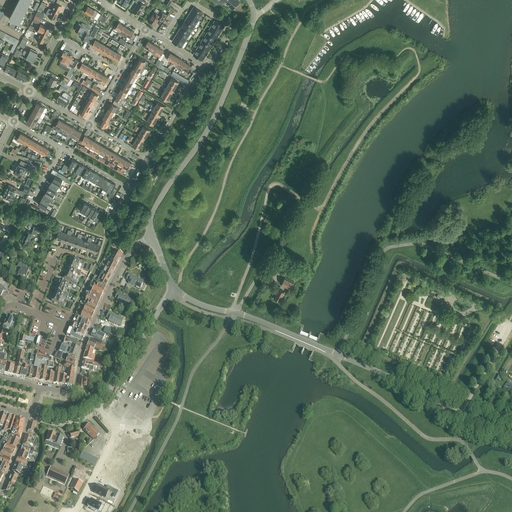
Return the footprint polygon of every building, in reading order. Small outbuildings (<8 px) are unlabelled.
[(29,4),(20,0),(18,0),(16,4),(27,9),(29,4)] [(139,1),(139,0),(135,0),(134,1),(137,3),(132,11),(139,15),(146,5),(139,1)] [(215,0),(220,4),(223,2),(224,2),(224,1),(232,9),(240,2),(238,0),(215,0)] [(55,3),(52,10),(58,13),(61,6),(55,3)] [(16,4),(14,9),(24,14),(27,9),(16,4)] [(88,6),(85,12),(91,16),(94,19),(94,18),(97,20),(98,18),(100,14),(98,12),(95,10),(88,6)] [(193,7),(187,18),(196,24),(203,13),(193,7)] [(45,15),(48,16),(48,17),(54,20),(58,13),(52,10),(48,8),(45,15)] [(14,9),(11,13),(22,19),(24,14),(14,9)] [(158,14),(154,12),(148,21),(155,25),(159,18),(162,21),(166,15),(160,11),(158,14)] [(11,13),(9,19),(19,24),(22,19),(11,13)] [(191,26),(178,45),(182,47),(196,24),(187,18),(184,22),(191,26)] [(215,20),(208,31),(217,37),(224,26),(215,20)] [(115,28),(116,28),(114,30),(119,33),(124,25),(119,22),(115,28)] [(172,41),(178,45),(191,26),(184,22),(172,41)] [(81,25),(79,23),(75,31),(80,33),(81,31),(84,33),(81,39),(85,41),(90,33),(87,32),(90,27),(87,26),(85,24),(82,23),(81,25)] [(124,25),(119,33),(124,37),(129,29),(124,25)] [(44,26),(40,33),(46,36),(50,29),(44,26)] [(94,26),(89,36),(90,37),(93,39),(98,29),(94,26)] [(129,29),(124,37),(126,38),(128,36),(131,37),(134,32),(129,29)] [(208,31),(193,54),(194,55),(202,43),(211,48),(217,37),(208,31)] [(43,43),(46,36),(40,33),(36,40),(43,43)] [(23,37),(20,43),(18,46),(23,49),(25,46),(28,40),(23,37)] [(92,46),(97,49),(100,43),(95,40),(92,46)] [(145,46),(150,50),(154,44),(149,41),(145,46)] [(100,43),(97,49),(102,52),(106,46),(100,43)] [(202,43),(194,55),(203,61),(211,48),(202,43)] [(154,44),(150,50),(155,53),(159,47),(154,44)] [(106,46),(102,52),(107,55),(111,49),(106,46)] [(159,47),(155,53),(154,56),(156,57),(157,54),(160,56),(164,50),(159,47)] [(31,55),(35,57),(37,52),(30,49),(29,52),(24,50),(21,48),(20,51),(23,52),(22,53),(23,53),(24,52),(29,55),(31,55)] [(18,58),(19,55),(22,54),(27,56),(25,59),(32,62),(35,57),(31,55),(29,55),(24,52),(23,53),(22,53),(23,52),(20,51),(17,49),(13,56),(18,58)] [(111,49),(107,55),(113,58),(116,52),(111,49)] [(61,59),(60,60),(62,61),(61,63),(66,66),(71,68),(66,76),(70,79),(76,68),(74,66),(77,61),(76,60),(75,61),(74,62),(72,60),(74,56),(64,51),(62,56),(62,57),(61,59)] [(116,52),(113,58),(118,61),(121,55),(116,52)] [(169,61),(171,62),(176,56),(171,52),(167,58),(170,60),(169,61)] [(176,56),(171,62),(173,64),(174,63),(177,65),(181,59),(176,56)] [(139,58),(136,63),(145,68),(146,66),(143,64),(145,61),(139,58)] [(181,59),(177,65),(176,67),(179,69),(179,68),(182,69),(186,62),(181,59)] [(77,67),(79,68),(82,70),(81,72),(83,73),(84,71),(88,65),(82,62),(82,63),(80,62),(77,67)] [(186,62),(182,69),(182,68),(187,71),(191,65),(186,62)] [(133,68),(142,74),(145,69),(145,68),(136,63),(133,68)] [(26,75),(7,65),(4,71),(15,77),(23,81),(26,75)] [(88,65),(84,71),(89,74),(93,68),(88,65)] [(93,68),(89,74),(95,77),(98,71),(93,68)] [(133,68),(130,73),(138,78),(139,76),(140,73),(142,74),(133,68)] [(98,71),(95,77),(98,79),(96,82),(98,83),(103,74),(98,71)] [(130,73),(127,79),(133,82),(136,77),(138,78),(130,73)] [(103,74),(98,83),(101,84),(102,82),(105,83),(108,77),(103,74)] [(55,83),(59,85),(60,84),(61,82),(57,80),(51,77),(48,83),(54,86),(55,83)] [(172,78),(169,83),(176,87),(179,82),(172,78)] [(59,94),(56,100),(61,103),(68,91),(70,87),(69,87),(73,80),(70,79),(67,85),(66,85),(65,84),(64,86),(61,84),(58,90),(61,91),(62,89),(65,91),(64,93),(63,93),(62,96),(59,94)] [(127,79),(124,84),(132,89),(133,87),(134,87),(136,84),(133,82),(127,79)] [(75,90),(79,92),(82,86),(74,82),(73,85),(77,87),(75,90)] [(169,83),(166,87),(173,92),(176,87),(169,83)] [(124,84),(121,89),(127,92),(128,89),(131,91),(132,89),(124,84)] [(166,87),(163,92),(170,96),(173,92),(166,87)] [(121,89),(118,94),(124,97),(127,92),(121,89)] [(68,91),(61,103),(66,106),(69,100),(71,96),(69,95),(68,95),(70,92),(68,91)] [(87,96),(95,100),(98,95),(92,92),(90,95),(88,94),(87,96)] [(168,101),(170,96),(163,92),(161,97),(168,101)] [(115,99),(114,102),(121,105),(122,103),(120,103),(122,100),(125,101),(126,99),(124,97),(118,94),(115,99)] [(88,99),(86,102),(92,106),(95,100),(87,96),(85,98),(88,99)] [(76,107),(81,110),(80,113),(86,116),(89,111),(81,106),(77,104),(74,102),(72,105),(76,107)] [(81,106),(89,111),(92,106),(86,102),(84,106),(82,104),(81,106)] [(112,103),(109,108),(117,113),(120,108),(119,108),(121,105),(114,102),(113,104),(112,103)] [(158,102),(155,107),(162,111),(165,106),(158,102)] [(37,103),(34,108),(42,112),(45,107),(43,106),(43,105),(41,104),(40,105),(37,103)] [(153,109),(152,111),(159,116),(162,111),(155,107),(154,107),(152,105),(150,107),(153,109)] [(31,112),(40,117),(42,112),(34,108),(33,109),(31,112)] [(109,108),(105,114),(111,117),(114,112),(117,113),(109,108)] [(143,113),(156,120),(159,116),(152,111),(150,115),(144,111),(143,113)] [(30,116),(29,118),(37,122),(40,117),(31,112),(29,116),(30,116)] [(153,125),(156,120),(143,113),(142,115),(148,118),(146,121),(153,125)] [(105,114),(102,119),(111,123),(112,121),(109,120),(111,117),(105,114)] [(35,127),(37,122),(29,118),(26,122),(30,124),(29,125),(32,126),(35,127)] [(59,119),(55,126),(54,126),(53,129),(58,132),(64,122),(61,120),(61,121),(59,119)] [(105,127),(108,122),(111,124),(111,123),(102,119),(99,124),(105,127)] [(64,122),(58,132),(62,135),(68,125),(66,123),(64,122)] [(68,125),(62,135),(67,137),(68,134),(73,127),(70,126),(68,125)] [(135,127),(148,135),(150,130),(143,126),(142,129),(136,126),(135,127)] [(73,127),(68,134),(73,137),(77,130),(75,129),(75,128),(73,127)] [(139,133),(138,135),(145,140),(148,135),(135,127),(133,130),(139,133)] [(77,130),(73,137),(77,140),(82,132),(79,131),(77,130)] [(16,141),(21,145),(26,136),(21,133),(17,138),(17,139),(16,141)] [(129,137),(142,144),(145,140),(138,135),(136,139),(130,135),(129,137)] [(26,136),(21,145),(23,142),(29,145),(32,139),(26,136)] [(81,142),(86,145),(89,138),(85,136),(81,142)] [(139,149),(142,144),(129,137),(128,139),(134,142),(132,145),(139,149)] [(89,138),(86,145),(90,147),(94,141),(89,138)] [(32,139),(29,145),(34,148),(38,143),(32,139)] [(94,141),(90,147),(95,150),(99,144),(94,141)] [(38,143),(34,148),(40,152),(43,146),(38,143)] [(99,144),(95,150),(100,153),(103,146),(99,144)] [(43,146),(40,152),(45,155),(49,149),(43,146)] [(103,146),(100,153),(104,156),(108,149),(103,146)] [(108,149),(104,156),(109,158),(113,152),(108,149)] [(113,152),(109,158),(114,161),(118,155),(113,152)] [(118,155),(114,161),(118,164),(122,157),(118,155)] [(118,164),(123,166),(126,160),(122,157),(118,164)] [(69,164),(68,166),(68,167),(71,169),(76,161),(72,159),(70,162),(69,164)] [(123,166),(121,169),(119,172),(122,174),(124,171),(123,170),(125,167),(127,169),(131,163),(126,160),(123,166)] [(30,171),(33,166),(21,161),(19,164),(15,172),(19,174),(19,175),(23,177),(27,170),(30,171)] [(35,161),(33,165),(36,167),(35,170),(37,171),(42,163),(35,161)] [(79,163),(75,171),(79,173),(83,165),(79,163)] [(83,165),(79,173),(80,174),(79,176),(81,177),(82,175),(87,167),(83,165)] [(90,169),(86,177),(89,179),(94,172),(90,169)] [(97,174),(93,181),(97,183),(101,176),(97,174)] [(60,183),(62,180),(63,180),(62,180),(61,179),(59,178),(57,177),(56,176),(55,175),(53,179),(60,183)] [(28,178),(25,184),(31,187),(34,180),(28,178)] [(143,189),(145,191),(148,193),(150,190),(147,189),(148,187),(153,180),(149,178),(143,187),(144,187),(143,189)] [(51,183),(61,189),(63,185),(60,184),(60,183),(53,179),(51,183)] [(108,180),(104,187),(104,188),(103,190),(106,192),(112,182),(108,180)] [(112,182),(106,192),(110,194),(111,192),(111,191),(112,189),(113,187),(115,184),(112,182)] [(49,186),(56,191),(58,187),(61,189),(51,183),(49,186)] [(24,184),(21,190),(28,194),(31,188),(24,184)] [(9,185),(3,197),(11,201),(17,189),(9,185)] [(47,190),(57,196),(59,192),(56,191),(49,186),(47,190)] [(42,197),(52,203),(54,199),(52,198),(45,193),(42,197)] [(44,212),(45,211),(48,213),(49,211),(46,209),(48,205),(40,201),(38,205),(41,206),(39,209),(44,212)] [(76,210),(79,212),(83,214),(88,204),(85,202),(82,206),(79,204),(76,210)] [(88,204),(83,214),(86,216),(92,206),(88,204)] [(92,206),(86,216),(90,218),(95,208),(92,206)] [(95,208),(90,218),(93,220),(94,219),(95,218),(95,217),(96,216),(97,214),(99,211),(95,208)] [(72,214),(71,217),(74,219),(77,221),(78,221),(79,219),(75,216),(76,215),(73,213),(72,214)] [(25,234),(22,241),(27,243),(29,244),(31,237),(32,238),(32,237),(33,237),(37,236),(38,234),(37,233),(38,232),(40,233),(41,229),(34,226),(32,230),(33,230),(32,232),(32,233),(27,231),(26,234),(25,234)] [(56,239),(61,241),(64,233),(61,232),(62,227),(60,227),(56,239)] [(64,233),(61,241),(66,243),(71,230),(69,230),(67,234),(64,233)] [(71,230),(66,243),(71,245),(74,236),(71,235),(72,231),(71,230)] [(74,236),(71,245),(76,247),(81,234),(79,233),(77,237),(74,236)] [(81,234),(76,247),(81,248),(84,240),(81,239),(83,234),(81,234)] [(84,240),(81,248),(87,250),(91,237),(89,237),(87,241),(84,240)] [(91,237),(87,250),(92,252),(95,243),(91,242),(93,238),(91,237)] [(95,243),(92,252),(97,254),(101,241),(99,240),(98,244),(95,243)] [(115,251),(109,261),(116,266),(123,255),(115,251)] [(72,258),(70,264),(78,267),(80,264),(84,265),(84,263),(72,258)] [(109,261),(106,267),(105,268),(113,272),(116,266),(109,261)] [(29,271),(26,269),(26,268),(27,267),(27,266),(19,263),(18,265),(17,266),(20,268),(17,275),(21,276),(20,278),(26,281),(29,274),(28,273),(29,271)] [(70,264),(68,269),(80,273),(81,272),(77,270),(78,267),(70,264)] [(102,272),(101,273),(103,274),(105,276),(105,274),(111,277),(113,272),(105,268),(106,267),(105,267),(105,268),(101,266),(101,265),(100,267),(105,270),(103,273),(102,272)] [(68,269),(66,274),(74,277),(76,274),(80,275),(80,273),(68,269)] [(95,276),(93,280),(106,287),(111,277),(105,274),(105,276),(103,274),(101,273),(99,278),(95,276)] [(73,280),(74,277),(66,274),(64,279),(76,284),(77,282),(73,280)] [(140,289),(143,282),(131,276),(132,275),(129,274),(126,280),(129,281),(128,283),(140,289)] [(281,284),(286,287),(290,289),(294,282),(285,277),(281,284)] [(71,288),(72,286),(59,281),(57,286),(66,289),(67,286),(71,288)] [(93,287),(96,288),(104,292),(105,287),(98,284),(96,283),(95,285),(91,283),(90,285),(93,287)] [(0,296),(1,297),(3,292),(7,292),(8,293),(8,294),(7,291),(5,289),(3,288),(1,286),(0,285),(0,296)] [(57,286),(55,291),(68,296),(68,294),(65,292),(66,289),(57,286)] [(93,287),(90,292),(93,293),(100,297),(101,297),(104,292),(96,288),(93,287)] [(280,301),(282,297),(283,298),(284,295),(283,294),(284,292),(279,289),(274,298),(275,300),(276,300),(278,300),(280,301)] [(55,291),(53,296),(62,299),(63,296),(67,298),(68,296),(55,291)] [(88,296),(91,298),(99,302),(101,297),(100,297),(93,293),(90,292),(88,296)] [(116,302),(125,305),(125,306),(132,309),(135,301),(134,301),(128,298),(128,297),(125,296),(125,297),(120,295),(121,294),(117,292),(115,299),(117,300),(116,302)] [(61,302),(62,299),(53,296),(51,301),(64,306),(65,304),(61,302)] [(85,300),(97,306),(99,302),(88,297),(87,296),(87,297),(85,296),(84,299),(86,300),(85,300)] [(95,310),(97,306),(85,300),(84,303),(87,304),(87,306),(95,310)] [(78,309),(93,315),(95,310),(85,306),(85,307),(81,305),(80,304),(79,307),(78,309)] [(90,322),(93,315),(78,309),(78,310),(75,315),(80,317),(90,322)] [(120,326),(123,320),(111,314),(112,313),(109,312),(106,318),(109,319),(108,321),(120,326)] [(82,320),(83,319),(75,315),(72,321),(75,322),(80,325),(80,326),(87,329),(90,324),(82,320)] [(7,317),(3,325),(10,328),(11,324),(13,324),(16,318),(11,316),(10,318),(7,317)] [(77,330),(85,334),(87,329),(80,326),(80,325),(75,322),(74,323),(73,326),(72,325),(71,328),(76,331),(77,331),(77,330)] [(105,327),(103,333),(116,338),(118,335),(110,332),(111,330),(105,327)] [(77,331),(76,331),(71,328),(69,328),(66,335),(67,335),(67,336),(70,337),(70,336),(82,341),(83,338),(84,338),(85,334),(77,330),(77,331)] [(91,336),(102,341),(102,342),(105,343),(106,341),(103,339),(105,335),(94,330),(91,336)] [(19,343),(19,346),(23,347),(24,344),(24,341),(32,343),(33,339),(21,336),(19,343)] [(79,349),(81,344),(66,338),(65,338),(64,342),(79,349)] [(90,339),(88,344),(91,345),(91,344),(98,347),(97,350),(102,352),(106,344),(94,339),(93,341),(90,339)] [(61,346),(59,352),(68,355),(76,358),(79,349),(69,345),(69,346),(67,345),(66,346),(62,344),(61,346)] [(90,361),(90,360),(94,361),(95,356),(92,355),(94,348),(97,350),(98,347),(91,344),(91,345),(88,344),(86,348),(83,359),(90,361)] [(15,370),(14,369),(12,376),(19,377),(22,366),(23,359),(24,353),(23,353),(19,352),(17,358),(15,370)] [(66,361),(74,365),(76,358),(68,355),(66,361)] [(34,367),(31,380),(39,381),(45,382),(47,368),(49,359),(43,357),(36,356),(35,361),(35,363),(34,367)] [(22,366),(19,377),(26,379),(29,366),(27,365),(27,367),(23,366),(24,360),(23,359),(22,366)] [(81,369),(88,370),(93,371),(94,367),(99,368),(100,364),(99,364),(100,360),(97,359),(96,363),(93,363),(83,360),(81,369)] [(74,371),(74,366),(65,363),(63,367),(65,368),(65,370),(67,371),(65,386),(72,387),(73,380),(73,377),(74,371)] [(4,374),(12,376),(14,369),(14,367),(14,365),(7,364),(6,365),(4,374)] [(52,384),(58,385),(62,368),(61,368),(62,366),(56,365),(54,374),(52,384)] [(29,366),(26,379),(31,380),(34,367),(31,366),(29,366)] [(52,384),(54,373),(47,372),(45,382),(52,384)] [(86,387),(88,379),(80,378),(78,389),(82,390),(83,386),(86,387)] [(7,416),(1,431),(1,432),(6,434),(6,431),(11,417),(7,416)] [(11,417),(6,431),(11,433),(16,418),(12,416),(11,417)] [(11,436),(19,439),(22,430),(24,420),(17,418),(12,433),(11,436)] [(94,440),(99,433),(89,424),(83,430),(94,440)] [(49,432),(45,442),(60,447),(63,438),(49,432)] [(25,435),(24,440),(30,442),(33,443),(34,439),(35,437),(27,435),(25,435)] [(16,448),(19,440),(11,437),(6,445),(15,448),(16,448)] [(13,454),(15,449),(6,445),(3,450),(13,454)] [(0,455),(0,456),(1,457),(10,460),(13,455),(3,451),(0,455)] [(20,451),(18,458),(25,461),(28,454),(20,451)] [(79,458),(95,466),(98,460),(82,452),(79,458)] [(0,458),(0,462),(3,463),(8,465),(10,460),(1,457),(0,458)] [(113,457),(110,463),(120,469),(124,462),(113,457)] [(15,464),(12,472),(19,474),(21,468),(19,467),(19,465),(24,467),(25,467),(27,464),(26,464),(26,462),(25,462),(17,458),(15,464)] [(46,477),(65,485),(69,476),(51,468),(46,477)] [(108,473),(104,479),(115,484),(118,479),(121,480),(123,476),(115,472),(113,475),(108,473)] [(9,478),(5,488),(4,491),(8,492),(11,485),(13,486),(14,486),(16,481),(9,478)] [(74,479),(70,489),(78,493),(83,484),(74,479)] [(94,495),(91,501),(101,507),(104,500),(94,495)]
